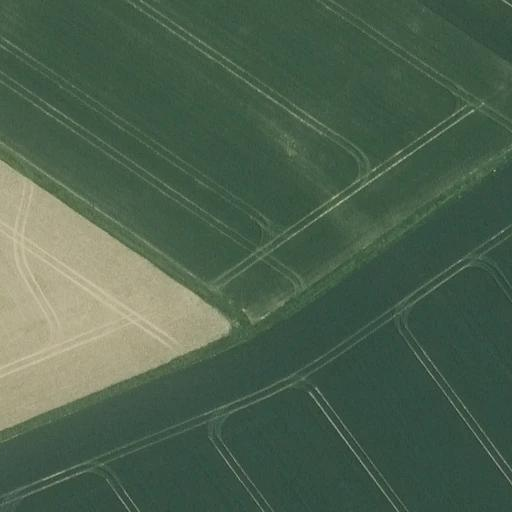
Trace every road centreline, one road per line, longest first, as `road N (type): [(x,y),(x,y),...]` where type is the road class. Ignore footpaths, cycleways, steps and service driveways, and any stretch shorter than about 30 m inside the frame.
road 1 (track): [(511,159),(255,336),(0,156)]
road 2 (track): [(255,336),(0,441)]
